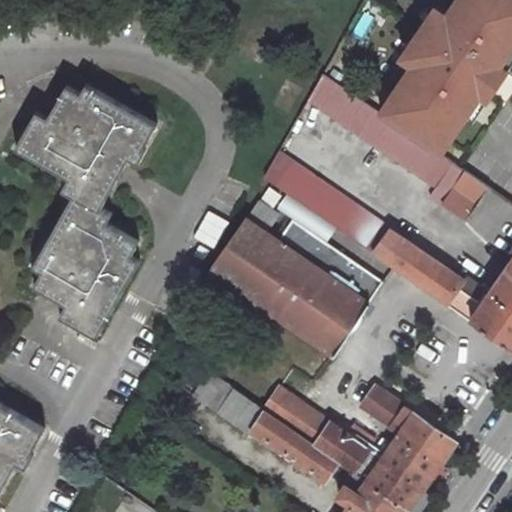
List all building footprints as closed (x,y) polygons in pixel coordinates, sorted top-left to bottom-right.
[(416,53),(376,110),(437,151),(482,88),(489,93),(506,68),(499,63),(511,44),(511,0),(452,0),(438,21),(427,14),(405,46),(416,53)] [(321,73),(306,98),(448,194),(441,204),(465,220),(488,187),(437,151),(376,110),(321,73)] [(32,121),(16,148),(66,177),(60,188),(70,194),(29,263),(40,269),(31,285),(64,304),(74,310),(69,320),(95,335),(139,260),(130,255),(138,241),(105,222),(110,212),(100,205),(128,157),(137,163),(144,152),(140,150),(155,124),(85,83),(80,92),(66,84),(47,116),(41,126),(32,121)] [(47,116),(38,110),(32,121),(41,126),(47,116)] [(511,259),(484,300),(460,284),(465,277),(275,147),(260,173),(285,190),(334,224),(396,267),(511,346),(511,259)] [(265,184),(257,196),(208,265),(335,355),(386,283),(323,239),(290,215),(275,236),(263,228),(276,210),(268,204),(277,192),(265,184)] [(290,215),(323,239),(334,224),(285,190),(274,205),(290,215)] [(64,304),(58,314),(69,320),(74,310),(64,304)] [(288,360),(314,375),(325,357),(299,341),(288,360)] [(140,383),(156,391),(166,374),(150,365),(140,383)] [(211,370),(195,392),(289,459),(291,455),(325,479),(339,459),(266,408),(211,370)] [(383,457),(282,386),(266,408),(339,459),(354,469),(410,508),(457,439),(376,384),(362,405),(395,428),(390,433),(397,438),(383,457)] [(0,489),(17,461),(25,466),(31,456),(28,454),(44,427),(0,401),(0,489)] [(353,503),(346,511),(406,511),(410,508),(354,469),(343,483),(346,485),(340,494),(353,503)]
